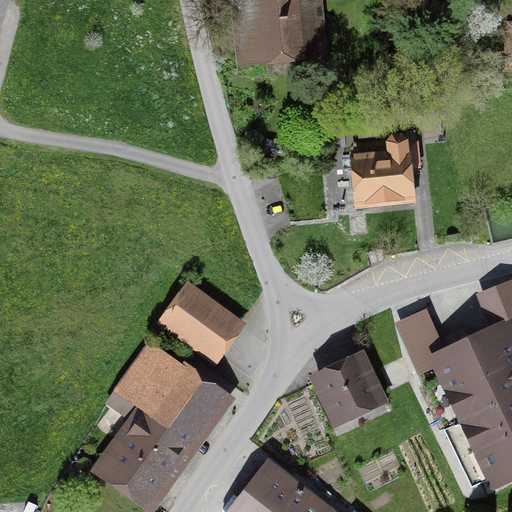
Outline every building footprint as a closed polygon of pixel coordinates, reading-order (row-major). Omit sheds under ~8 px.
[(245,0),(251,56),(318,49),(314,17),(308,18),(306,0),(245,0)] [(389,142),(355,145),(356,156),(352,157),(357,204),(413,199),(408,144),(406,145),(406,143),(405,141),(404,139),(400,137),(397,136),(395,137),(392,138),(391,140),(389,142)] [(511,285),(484,297),(495,323),(511,316),(511,285)] [(189,288),(164,322),(214,359),(239,325),(189,288)] [(424,313),(398,325),(420,371),(440,362),(446,359),(424,313)] [(446,359),(440,362),(494,475),(511,467),(511,352),(503,332),(446,359)] [(221,395),(149,343),(108,401),(128,415),(142,396),(151,402),(139,418),(143,421),(107,471),(146,499),(221,395)] [(321,380),(338,416),(377,398),(359,362),(321,380)] [(330,511),(271,466),(235,511),(330,511)]
